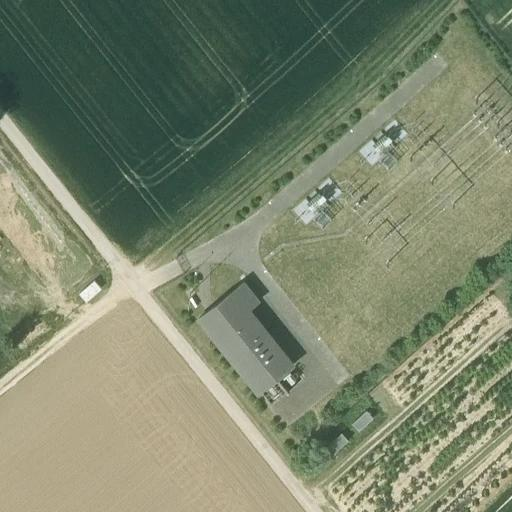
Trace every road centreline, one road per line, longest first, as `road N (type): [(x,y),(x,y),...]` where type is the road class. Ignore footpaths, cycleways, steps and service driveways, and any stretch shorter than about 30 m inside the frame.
road 1 (track): [(442,0),(372,74),(0,390)]
road 2 (track): [(316,511),(0,120)]
